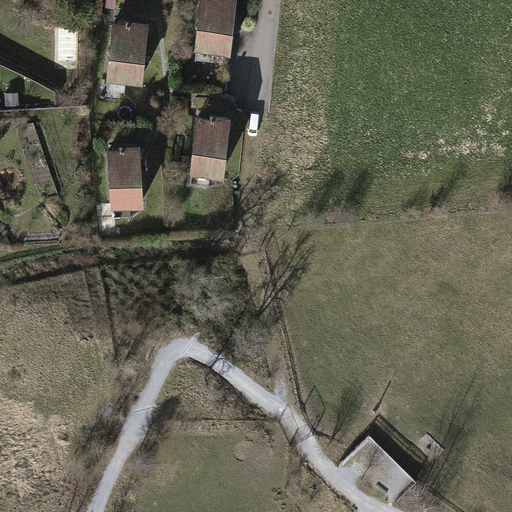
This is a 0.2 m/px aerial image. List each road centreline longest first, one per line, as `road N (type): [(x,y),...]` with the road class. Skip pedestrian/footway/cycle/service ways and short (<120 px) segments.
road 1 (track): [(373,511),(313,461),(291,421),(192,350),(168,359),(97,511)]
road 2 (track): [(291,421),(250,251),(256,119)]
